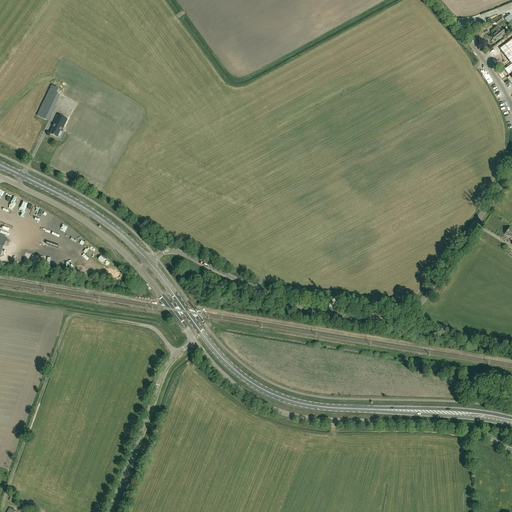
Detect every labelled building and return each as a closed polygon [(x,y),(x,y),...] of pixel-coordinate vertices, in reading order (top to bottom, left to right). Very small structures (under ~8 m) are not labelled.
[(501,17),(495,22),(497,25),(503,21),(501,17)] [(496,31),(491,36),(495,41),(506,33),(499,25),(494,29),(496,31)] [(507,36),(500,40),(503,45),(510,40),(507,36)] [(511,41),(511,43),(510,41),(500,48),(511,63),(504,69),(508,74),(511,71),(511,41)] [(61,60),(41,116),(50,119),(60,93),(56,92),(56,89),(60,91),(61,89),(64,90),(73,65),(61,60)] [(85,98),(91,101),(98,82),(92,80),(85,98)] [(111,89),(102,110),(107,112),(114,97),(115,97),(117,92),(111,89)] [(129,100),(125,110),(130,112),(134,101),(129,100)] [(97,110),(100,104),(94,101),(91,106),(97,110)] [(66,123),(68,125),(69,123),(66,121),(68,119),(58,114),(52,127),(54,127),(51,134),(57,137),(60,130),(62,131),(66,123)]
